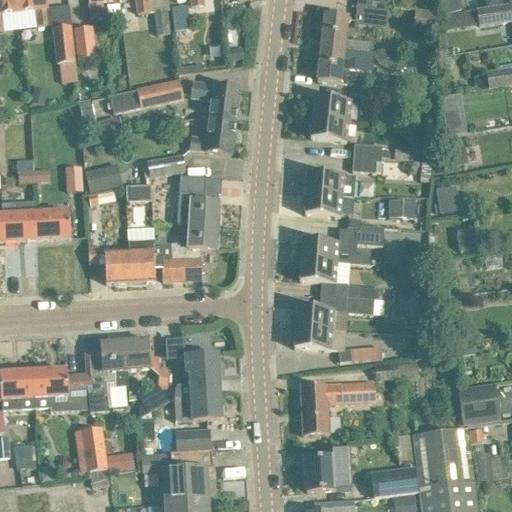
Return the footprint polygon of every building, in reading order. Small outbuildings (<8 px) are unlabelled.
[(0,0),(0,34),(2,34),(0,18),(0,17),(18,15),(16,0),(0,0)] [(50,28),(46,0),(16,0),(18,15),(34,13),(36,30),(50,28)] [(88,0),(91,23),(102,21),(100,5),(119,2),(118,0),(88,0)] [(151,15),(148,0),(118,0),(119,2),(135,0),(137,17),(151,15)] [(190,0),(192,10),(203,8),(201,0),(190,0)] [(358,0),(355,27),(387,31),(389,16),(383,0),(358,0)] [(175,34),(190,33),(187,8),(172,10),(175,34)] [(477,13),(470,14),(471,22),(478,20),(479,28),(479,29),(511,24),(511,23),(508,8),(477,13)] [(440,32),(442,15),(413,11),(411,28),(440,32)] [(156,38),(171,37),(168,12),(153,14),(156,38)] [(325,21),(322,23),(321,32),(323,34),(321,50),(344,53),(344,52),(370,56),(372,45),(345,41),(348,20),(325,17),(325,21)] [(60,70),(74,68),(68,25),(54,27),(60,70)] [(97,60),(93,29),(74,32),(78,63),(97,60)] [(390,59),(385,49),(379,52),(385,62),(388,60),(390,59)] [(316,77),(318,79),(317,84),(340,87),(344,53),(321,50),(319,67),(317,68),(316,77)] [(240,52),(227,54),(228,64),(241,62),(240,52)] [(381,64),(387,72),(402,74),(404,61),(388,60),(385,62),(379,52),(373,56),(379,65),(381,64)] [(74,68),(60,70),(62,87),(76,85),(79,85),(77,68),(74,68)] [(202,68),(180,71),(181,79),(203,76),(202,68)] [(511,72),(474,79),(476,94),(511,88),(511,72)] [(240,91),(198,85),(196,100),(214,102),(211,123),(235,126),(240,91)] [(114,118),(142,112),(183,103),(179,86),(110,100),(114,118)] [(362,87),(360,99),(372,101),(372,100),(388,102),(390,91),(362,87)] [(34,90),(31,101),(45,104),(48,93),(34,90)] [(414,94),(413,107),(427,108),(428,95),(414,94)] [(459,97),(440,100),(442,114),(461,111),(459,97)] [(349,125),(352,104),(316,100),(313,121),(349,125)] [(84,124),(96,122),(91,102),(80,104),(84,124)] [(119,120),(99,124),(103,141),(122,138),(119,120)] [(349,125),(313,121),(311,142),(347,146),(349,125)] [(211,123),(209,143),(191,141),(190,153),(231,158),(235,126),(211,123)] [(413,144),(410,160),(430,163),(433,148),(413,144)] [(377,164),(381,165),(382,161),(382,153),(383,149),(354,147),(353,163),(377,164)] [(449,168),(468,165),(465,149),(447,151),(449,168)] [(382,153),(382,161),(390,162),(391,157),(388,154),(382,153)] [(395,154),(394,162),(409,163),(410,155),(395,154)] [(150,181),(185,176),(182,158),(147,164),(150,181)] [(34,186),(33,163),(18,164),(19,187),(34,186)] [(49,173),(38,174),(37,163),(33,163),(34,186),(50,186),(49,173)] [(353,163),(352,174),(376,176),(377,164),(353,163)] [(431,184),(432,164),(421,163),(420,184),(431,184)] [(89,194),(122,187),(117,165),(84,173),(89,194)] [(81,171),(67,172),(68,194),(82,194),(81,171)] [(356,179),(344,178),(328,177),(308,176),(306,197),(342,199),(355,200),(356,179)] [(180,180),(178,227),(187,228),(211,229),(219,230),(220,205),(213,204),(204,204),(206,181),(186,180),(180,180)] [(127,205),(152,204),(152,188),(126,189),(127,205)] [(456,190),(436,193),(439,216),(459,213),(456,190)] [(342,199),(306,197),(305,218),(325,219),(341,220),(342,199)] [(97,198),(88,200),(90,210),(99,208),(97,198)] [(414,220),(414,201),(387,201),(387,220),(414,220)] [(17,206),(2,207),(2,219),(4,245),(37,243),(36,217),(18,218),(17,206)] [(71,241),(70,216),(36,217),(37,243),(71,241)] [(349,222),(348,234),(360,234),(360,229),(360,222),(349,222)] [(153,239),(153,228),(126,228),(126,239),(153,239)] [(177,246),(171,246),(172,264),(184,263),(184,283),(202,282),(201,264),(201,253),(217,254),(219,230),(211,229),(187,228),(186,252),(179,251),(178,246),(177,246)] [(343,233),(342,247),(357,248),(382,250),(384,231),(360,229),(360,234),(348,234),(343,233)] [(471,231),(456,233),(459,253),(474,251),(471,231)] [(129,255),(129,256),(130,279),(130,286),(155,285),(155,277),(155,272),(162,272),(162,277),(163,284),(172,284),(184,283),(184,263),(172,264),(171,246),(155,248),(155,242),(129,244),(129,255)] [(303,243),(301,264),(305,264),(337,266),(339,245),(323,244),(303,243)] [(100,249),(88,250),(89,267),(101,266),(101,259),(100,249)] [(129,256),(105,257),(105,259),(105,266),(106,287),(130,286),(130,279),(129,256)] [(353,257),(353,268),(369,269),(370,258),(356,258),(353,257)] [(301,264),(300,285),(304,285),(320,286),(322,286),(336,287),(336,286),(337,267),(337,266),(305,264),(301,264)] [(347,288),(346,300),(375,303),(383,303),(383,302),(383,291),(349,288),(348,288),(347,288)] [(346,300),(344,316),(348,316),(374,319),(374,318),(375,303),(346,300)] [(399,318),(421,319),(422,304),(400,303),(399,318)] [(427,327),(448,325),(447,304),(426,305),(427,327)] [(298,310),(296,331),(300,331),(333,334),(334,315),(335,313),(320,312),(318,311),(298,310)] [(296,331),(294,353),(299,353),(314,354),(331,355),(333,334),(300,331),(296,331)] [(424,331),(424,344),(437,344),(437,331),(424,331)] [(181,340),(163,340),(163,358),(181,358),(181,340)] [(149,342),(125,344),(125,348),(127,375),(151,373),(159,381),(157,390),(167,392),(170,374),(160,373),(161,361),(150,359),(149,342)] [(101,355),(85,357),(87,377),(88,394),(89,406),(89,415),(89,416),(108,414),(108,413),(128,411),(126,388),(128,388),(127,375),(125,348),(125,344),(100,346),(100,349),(101,355)] [(474,344),(453,347),(455,359),(475,356),(474,344)] [(340,366),(351,365),(352,367),(383,364),(382,350),(350,352),(339,354),(340,366)] [(177,388),(176,400),(180,400),(191,399),(212,398),(217,398),(220,398),(219,373),(218,357),(185,359),(186,375),(183,375),(184,388),(177,388)] [(67,373),(33,375),(35,412),(51,412),(52,417),(89,415),(89,406),(88,394),(87,377),(67,379),(67,373)] [(0,405),(1,405),(2,414),(3,414),(35,412),(33,375),(0,376),(0,405)] [(375,386),(301,389),(303,439),(329,438),(328,408),(376,406),(375,386)] [(480,392),(462,396),(467,429),(485,426),(503,422),(497,389),(480,392)] [(159,390),(140,401),(148,416),(167,405),(159,390)] [(212,398),(191,399),(192,415),(193,424),(202,423),(222,422),(220,398),(217,398),(212,398)] [(108,472),(102,430),(75,435),(81,476),(108,472)] [(478,511),(468,431),(412,438),(415,463),(416,470),(419,494),(420,511),(478,511)] [(208,434),(177,436),(178,456),(180,456),(195,455),(209,454),(208,434)] [(415,463),(412,438),(396,440),(399,465),(415,463)] [(0,462),(10,461),(8,440),(0,440),(0,462)] [(31,448),(14,450),(17,472),(37,471),(35,449),(31,450),(31,448)] [(333,461),(325,461),(305,462),(306,495),(312,495),(326,494),(346,493),(345,472),(348,472),(347,448),(332,449),(333,461)] [(209,454),(195,455),(180,456),(178,456),(171,456),(172,473),(162,474),(163,506),(168,506),(182,505),(182,506),(205,505),(209,505),(207,472),(213,471),(212,454),(209,454)] [(110,476),(120,475),(117,459),(108,461),(110,476)] [(372,500),(419,494),(416,470),(369,476),(372,500)] [(394,511),(414,511),(413,497),(393,500),(394,511)]
